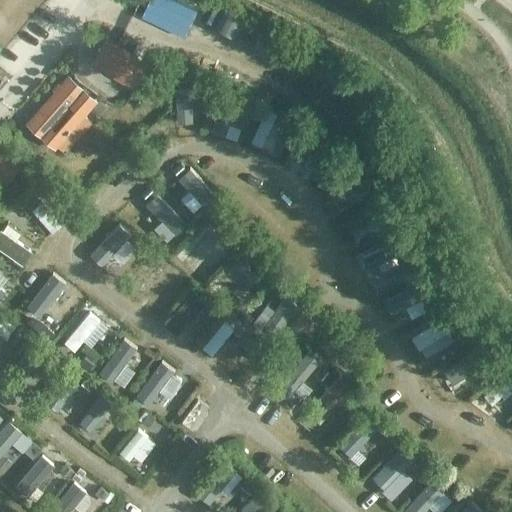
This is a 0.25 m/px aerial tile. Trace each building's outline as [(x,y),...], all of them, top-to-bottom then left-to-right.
[(267,25),(259,43),(276,50),(284,33),(267,25)] [(112,77),(133,89),(148,63),(127,50),(112,77)] [(82,112),(95,98),(69,75),(60,86),(56,84),(52,89),(55,92),(27,124),(53,146),(56,143),(82,112)] [(177,96),(182,134),(198,132),(193,94),(177,96)] [(223,97),(212,133),(228,138),(239,101),(223,97)] [(266,111),(252,146),(267,152),(281,117),(266,111)] [(299,123),(291,119),(286,128),(295,132),(299,123)] [(313,133),(287,161),(300,172),(325,144),(313,133)] [(0,139),(0,186),(1,188),(21,167),(4,150),(8,147),(0,139)] [(180,161),(172,168),(178,174),(186,167),(180,161)] [(356,167),(321,183),(328,198),(363,182),(356,167)] [(186,182),(212,210),(225,199),(199,171),(186,182)] [(387,191),(383,182),(372,187),(376,197),(387,191)] [(39,202),(33,195),(25,202),(31,209),(39,202)] [(149,210),(176,238),(187,226),(161,199),(149,210)] [(31,210),(52,233),(61,225),(41,202),(31,210)] [(351,238),(389,218),(381,202),(342,221),(351,238)] [(0,234),(0,245),(26,263),(36,250),(4,228),(0,234)] [(118,228),(92,256),(104,267),(130,239),(118,228)] [(198,264),(210,274),(235,246),(223,236),(198,264)] [(391,241),(356,256),(363,271),(398,256),(391,241)] [(143,244),(137,250),(143,255),(149,249),(143,244)] [(158,258),(139,288),(159,302),(179,272),(158,258)] [(244,302),(268,276),(258,267),(234,293),(244,302)] [(223,288),(217,277),(206,283),(212,294),(223,288)] [(416,279),(380,292),(386,307),(422,295),(416,279)] [(52,284),(29,314),(42,324),(43,323),(65,294),(52,284)] [(287,286),(261,314),(273,325),(299,297),(287,286)] [(197,290),(171,319),(184,330),(209,301),(197,290)] [(444,307),(440,298),(432,301),(436,311),(444,307)] [(228,309),(219,300),(211,308),(220,317),(228,309)] [(253,317),(245,310),(239,317),(247,324),(253,317)] [(90,313),(67,343),(80,353),(103,323),(90,313)] [(0,314),(0,336),(11,323),(0,314)] [(229,319),(204,347),(216,358),(242,330),(229,319)] [(442,322),(408,340),(416,355),(450,337),(442,322)] [(42,324),(37,330),(48,339),(54,332),(43,323),(42,324)] [(23,334),(15,328),(9,337),(17,342),(23,334)] [(479,339),(472,328),(464,333),(471,344),(479,339)] [(348,331),(339,339),(360,363),(370,355),(348,331)] [(254,335),(249,342),(257,349),(262,342),(254,335)] [(122,340),(98,370),(111,380),(135,350),(122,340)] [(39,341),(15,371),(28,381),(52,351),(39,341)] [(308,345),(282,373),(295,384),(320,356),(308,345)] [(96,359),(86,351),(77,363),(86,371),(96,359)] [(499,355),(489,362),(493,369),(504,362),(499,355)] [(473,356),(440,375),(448,389),(481,370),(473,356)] [(156,366),(133,396),(146,406),(169,376),(156,366)] [(324,366),(317,375),(323,380),(330,371),(324,366)] [(181,404),(195,381),(181,372),(167,395),(181,404)] [(511,380),(503,372),(477,400),(489,412),(511,386),(511,380)] [(336,375),(311,403),(323,414),(349,386),(336,375)] [(83,378),(78,385),(87,392),(92,385),(83,378)] [(72,382),(48,412),(61,422),(85,392),(72,382)] [(104,395),(81,425),(94,435),(117,405),(104,395)] [(355,395),(350,402),(358,408),(363,402),(355,395)] [(196,398),(182,418),(191,425),(195,424),(206,409),(206,405),(196,398)] [(125,421),(132,426),(139,417),(132,412),(125,421)] [(141,421),(148,426),(154,417),(148,412),(141,421)] [(372,413),(346,441),(358,452),(384,424),(372,413)] [(14,416),(0,433),(0,453),(3,456),(27,426),(14,416)] [(140,429),(117,459),(130,469),(153,439),(140,429)] [(393,430),(387,436),(396,445),(402,439),(393,430)] [(419,449),(407,438),(401,445),(412,456),(419,449)] [(31,440),(23,449),(31,457),(40,447),(31,440)] [(399,445),(374,473),(386,484),(411,456),(399,445)] [(43,451),(19,481),(32,492),(56,462),(43,451)] [(232,460),(206,488),(219,499),(244,471),(232,460)] [(74,470),(64,461),(58,468),(68,477),(74,470)] [(79,466),(76,470),(81,475),(84,471),(79,466)] [(74,472),(71,476),(77,480),(80,476),(74,472)] [(258,484),(247,475),(240,484),(251,493),(258,484)] [(431,478),(405,506),(411,511),(422,511),(443,489),(431,478)] [(75,483),(51,511),(72,511),(88,493),(75,483)] [(109,492),(99,485),(94,492),(104,499),(109,492)] [(455,486),(450,493),(457,499),(463,493),(455,486)] [(261,490),(241,511),(264,511),(274,502),(261,490)]
